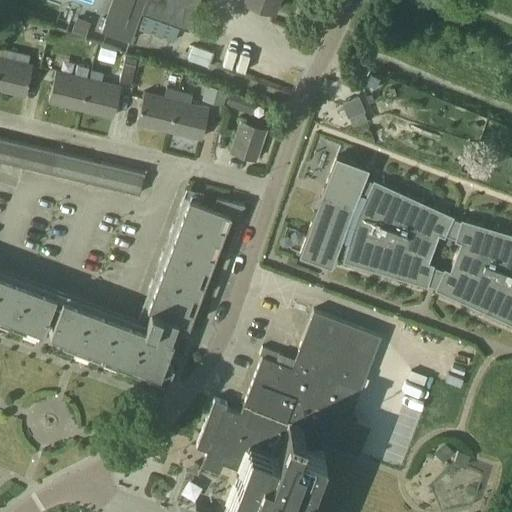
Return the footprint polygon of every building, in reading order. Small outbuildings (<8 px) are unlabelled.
[(132,0),(123,24),(105,18),(101,29),(131,40),(141,12),(145,0),(244,0),(274,11),(277,0),(132,0)] [(145,0),(141,12),(188,29),(198,0),(145,0)] [(193,44),(190,52),(187,58),(208,65),(213,51),(193,44)] [(0,55),(0,82),(9,85),(8,90),(25,94),(32,63),(28,62),(30,54),(2,48),(0,55)] [(119,80),(131,82),(135,63),(123,60),(119,80)] [(88,77),(56,69),(48,100),(65,104),(66,99),(82,102),(80,107),(81,107),(88,77)] [(81,107),(82,103),(97,106),(96,111),(113,115),(121,85),(99,80),(101,72),(90,69),(88,77),(81,107)] [(202,94),(222,101),(227,89),(207,82),(202,94)] [(169,129),(178,91),(165,87),(163,95),(144,91),(137,121),(154,125),(155,120),(170,124),(169,129)] [(232,89),(227,100),(248,111),(254,100),(232,89)] [(169,129),(170,129),(171,124),(186,128),(184,133),(202,137),(209,106),(187,101),(189,93),(178,91),(169,129)] [(358,94),(341,102),(347,117),(364,110),(358,94)] [(241,119),(231,151),(255,159),(266,127),(241,119)] [(0,136),(0,159),(51,172),(57,150),(0,136)] [(57,150),(51,172),(140,193),(142,185),(144,179),(143,179),(145,172),(57,150)] [(511,232),(461,217),(460,220),(452,217),(453,215),(373,178),(372,180),(364,177),(368,166),(333,163),(320,196),(325,197),(319,213),(314,211),(298,253),(331,265),(335,254),(343,258),(342,260),(427,285),(427,283),(435,286),(434,288),(511,323),(511,232)] [(146,321),(144,326),(62,295),(49,331),(50,332),(51,332),(65,337),(63,342),(62,341),(61,342),(76,348),(78,342),(92,347),(90,352),(89,352),(89,353),(103,358),(106,352),(120,358),(118,362),(117,362),(116,363),(167,382),(173,364),(172,364),(172,365),(164,362),(173,337),(170,336),(177,319),(188,323),(187,324),(189,324),(194,310),(193,310),(192,311),(188,309),(193,295),(199,297),(204,283),(203,282),(203,283),(198,281),(203,267),(209,270),(214,255),(213,255),(213,256),(208,254),(213,240),(219,242),(225,228),(223,227),(223,229),(218,227),(224,213),(239,219),(244,203),(216,196),(212,206),(183,195),(179,206),(184,208),(178,225),(173,223),(169,233),(174,235),(168,252),(162,250),(159,260),(164,262),(158,279),(152,277),(148,288),(154,290),(147,308),(150,309),(146,321)] [(42,329),(55,293),(0,272),(0,312),(13,318),(11,323),(25,329),(25,328),(25,327),(26,323),(40,328),(42,329)] [(301,511),(324,451),(314,447),(318,437),(359,453),(370,423),(350,415),(381,333),(313,308),(290,370),(282,367),(284,362),(262,354),(240,412),(225,406),(227,401),(214,396),(196,444),(207,449),(202,464),(219,470),(222,461),(239,468),(222,511),(301,511)]
